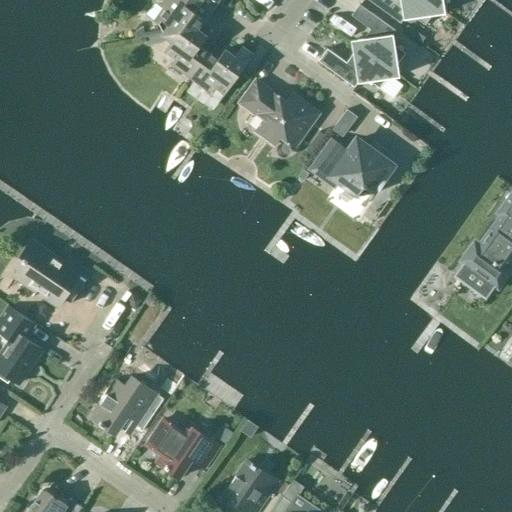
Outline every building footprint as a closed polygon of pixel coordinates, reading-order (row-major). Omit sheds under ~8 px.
[(200,3),(195,0),(163,0),(160,5),(165,8),(158,18),(167,26),(161,35),(196,29),(203,19),(193,12),(200,3)] [(432,14),(445,13),(427,0),(392,0),(391,0),(367,0),(400,23),(402,19),(414,18),(425,25),(432,14)] [(427,0),(445,13),(443,6),(458,4),(457,0),(427,0)] [(350,40),(399,76),(397,63),(404,53),(394,45),(392,34),(395,30),(358,4),(350,15),(371,30),(365,38),(350,40)] [(196,29),(161,35),(170,42),(163,51),(173,59),(170,63),(190,78),(208,52),(199,46),(206,36),(196,29)] [(386,78),(399,76),(350,40),(353,55),(347,63),(326,48),(318,61),(354,87),(357,83),(368,82),(379,88),(386,78)] [(217,59),(208,52),(190,78),(194,81),(186,92),(212,110),(223,95),(252,55),(241,47),(234,56),(224,49),(217,59)] [(255,80),(239,102),(263,119),(255,130),(274,144),(280,136),(294,146),(317,113),(290,93),(284,101),(255,80)] [(368,146),(360,140),(352,141),(346,150),(331,139),(312,165),(323,173),(320,177),(335,188),(338,184),(356,196),(362,188),(365,187),(374,193),(385,178),(390,181),(402,164),(371,142),(368,146)] [(511,194),(497,213),(504,218),(498,226),(496,224),(486,238),(488,240),(480,250),(474,245),(463,261),(473,268),(473,272),(483,279),(487,278),(497,286),(508,270),(502,265),(509,255),(511,257),(511,256),(511,194)] [(70,303),(90,273),(68,259),(62,267),(49,257),(50,255),(33,243),(21,261),(23,263),(14,277),(56,305),(61,298),(70,303)] [(0,372),(17,384),(41,348),(24,337),(33,323),(9,306),(0,319),(0,334),(9,341),(0,354),(0,372)] [(136,421),(156,393),(132,377),(125,387),(115,380),(90,417),(114,433),(118,427),(128,433),(136,421)] [(189,431),(181,425),(178,430),(163,419),(147,443),(162,454),(156,462),(179,477),(192,459),(205,467),(219,446),(192,428),(189,431)] [(233,433),(222,426),(215,437),(226,444),(233,433)] [(255,511),(277,481),(246,460),(220,498),(236,509),(234,511),(255,511)] [(292,481),(282,496),(270,511),(300,511),(302,510),(292,503),(303,488),(292,481)] [(78,511),(82,507),(69,498),(65,505),(43,489),(27,511),(78,511)]
